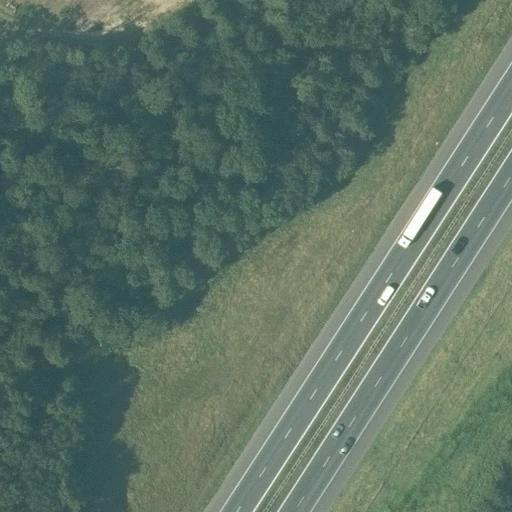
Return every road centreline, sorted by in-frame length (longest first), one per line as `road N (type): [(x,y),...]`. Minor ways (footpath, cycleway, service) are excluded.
road 1 (motorway): [(511,89),(237,511)]
road 2 (motorway): [(293,511),(511,175)]
